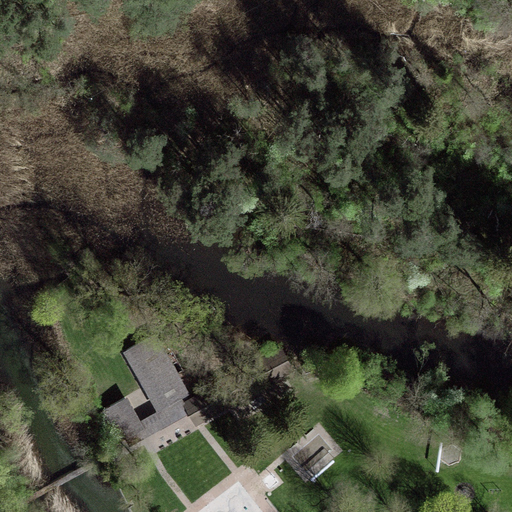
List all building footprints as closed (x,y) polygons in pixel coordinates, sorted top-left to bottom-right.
[(127,346),(159,406),(187,391),(155,331),(127,346)] [(191,399),(185,402),(186,404),(195,420),(293,367),(284,349),(191,399)] [(159,406),(138,417),(143,427),(186,404),(185,402),(191,399),(187,391),(159,406)] [(126,395),(103,408),(120,439),(143,427),(138,417),(126,395)] [(309,474),(344,450),(330,429),(295,453),(309,474)]
